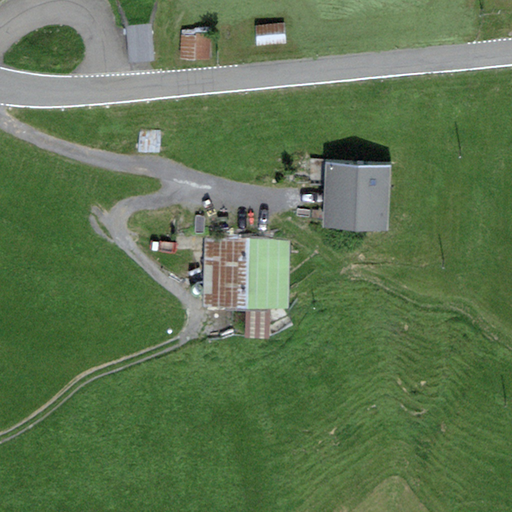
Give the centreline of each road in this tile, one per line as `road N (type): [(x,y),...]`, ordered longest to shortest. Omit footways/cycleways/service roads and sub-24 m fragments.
road 1 (primary): [(0,90),(64,95),(511,52)]
road 2 (track): [(193,304),(186,337),(92,375),(0,437)]
